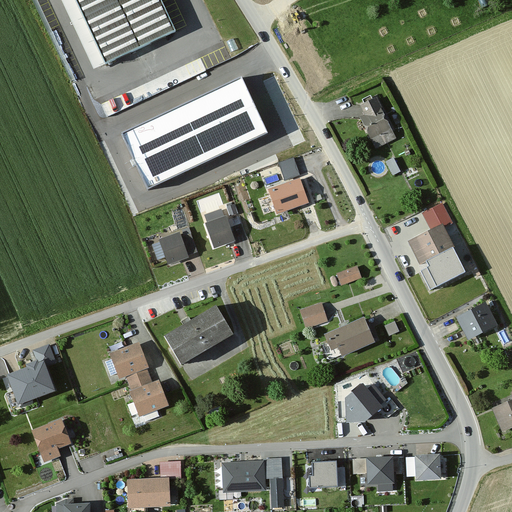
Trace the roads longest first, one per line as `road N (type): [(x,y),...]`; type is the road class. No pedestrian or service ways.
road 1 (residential): [(2,511),(159,452),(468,436)]
road 2 (residential): [(370,224),(0,355)]
road 3 (tertiary): [(239,0),(370,224)]
road 4 (tertiary): [(370,224),(462,408),(468,436)]
road 5 (unknown): [(221,273),(232,346),(189,375)]
